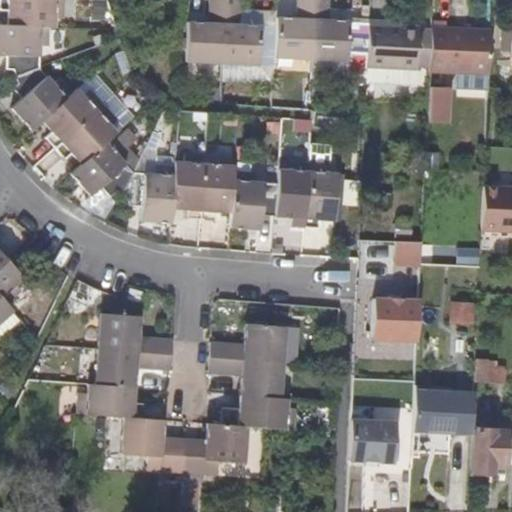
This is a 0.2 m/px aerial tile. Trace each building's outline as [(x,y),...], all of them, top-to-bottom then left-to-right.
[(10,23),(45,24),(50,25),(50,17),(59,17),(59,0),(0,0),(0,9),(5,10),(11,10),(10,23)] [(184,61),(222,63),(224,0),(207,0),(207,15),(214,15),(214,22),(206,21),(186,20),(184,61)] [(238,15),(238,0),(224,0),(222,63),(257,65),(259,22),(237,21),(231,21),(232,15),(238,15)] [(273,58),(309,59),(312,0),(296,0),(296,12),(300,12),(302,15),(301,18),(275,17),(273,58)] [(325,0),(312,0),(309,59),(343,60),(345,19),(325,18),(325,7),(325,0)] [(309,59),(308,72),(365,74),(365,71),(367,24),(368,10),(325,7),(325,18),(345,19),(343,60),(309,59)] [(44,43),(45,24),(10,23),(5,23),(0,22),(0,41),(1,42),(0,50),(0,54),(10,56),(9,67),(14,67),(16,73),(38,65),(40,43),(44,43)] [(414,71),(426,71),(428,36),(417,35),(416,32),(402,32),(400,26),(367,24),(365,71),(414,74),(414,71)] [(498,53),(509,54),(510,24),(500,24),(498,53)] [(484,94),(487,36),(428,33),(428,36),(426,71),(426,77),(441,77),(456,78),(455,93),(484,94)] [(123,50),(115,53),(122,73),(131,69),(123,50)] [(41,118),(46,114),(70,93),(57,78),(52,82),(38,65),(16,73),(18,80),(13,84),(22,96),(16,101),(24,110),(19,113),(31,127),(41,118)] [(441,77),(426,77),(425,92),(440,92),(441,77)] [(76,88),(70,93),(46,114),(55,125),(51,128),(45,135),(54,145),(101,103),(87,88),(81,93),(76,88)] [(440,92),(425,92),(423,127),(438,127),(440,92)] [(75,145),(84,157),(109,135),(113,131),(108,124),(115,118),(101,103),(54,145),(63,155),(70,149),(75,145)] [(171,111),(163,107),(152,130),(160,134),(171,111)] [(84,157),(80,161),(70,170),(82,183),(87,179),(94,188),(101,182),(110,192),(115,188),(121,192),(131,172),(116,155),(122,149),(109,135),(84,157)] [(328,145),(308,143),(306,161),(302,226),(317,227),(318,219),(331,219),(335,173),(326,171),(328,145)] [(182,159),(174,158),(173,165),(171,201),(184,203),(184,209),(183,216),(199,218),(204,153),(183,151),(182,159)] [(214,205),(230,206),(233,169),(233,164),(223,163),(223,155),(204,153),(199,218),(212,219),(213,211),(214,205)] [(278,159),(276,182),(274,214),(290,216),(289,225),(302,226),(306,161),(278,159)] [(170,207),(171,201),(173,165),(155,163),(154,173),(131,172),(121,192),(122,193),(129,194),(129,201),(143,202),(143,213),(152,214),(151,219),(170,220),(170,207)] [(252,171),(233,169),(230,206),(229,211),(228,224),(244,226),(245,221),(256,221),(256,214),(274,214),(276,182),(251,180),(252,171)] [(511,189),(479,188),(478,231),(511,232),(511,189)] [(417,273),(418,252),(392,250),(391,272),(417,273)] [(0,296),(6,303),(20,290),(15,284),(22,276),(0,252),(0,296)] [(0,338),(16,323),(7,314),(12,310),(6,303),(0,296),(0,338)] [(413,349),(415,308),(369,306),(367,347),(413,349)] [(448,324),(469,324),(469,309),(449,308),(448,324)] [(96,346),(171,352),(172,337),(145,335),(145,337),(142,339),(139,339),(139,313),(99,310),(96,346)] [(236,342),(209,340),(208,354),(282,361),(285,324),(244,321),(242,347),(239,348),(236,346),(236,342)] [(167,368),(169,368),(171,352),(96,346),(95,364),(135,366),(167,368)] [(240,366),(238,393),(244,394),(279,397),(282,361),(208,354),(206,371),(210,372),(234,372),(233,368),(236,365),(240,366)] [(93,383),(129,385),(135,386),(135,366),(95,364),(93,383)] [(496,367),(471,366),(470,386),(502,387),(503,373),(496,372),(496,367)] [(86,382),(85,391),(77,391),(75,412),(123,414),(140,415),(141,401),(133,400),(128,399),(129,385),(93,383),(86,382)] [(287,397),(279,397),(244,394),(243,409),(237,408),(229,407),(228,422),(246,424),(293,427),(294,406),(286,405),(287,397)] [(409,434),(468,436),(469,397),(411,394),(409,434)] [(162,434),(163,417),(140,415),(123,414),(120,452),(145,455),(145,468),(180,471),(182,440),(160,438),(162,434)] [(228,422),(206,421),(204,438),(204,443),(182,440),(180,471),(215,473),(216,459),(243,462),(246,424),(228,422)] [(393,429),(348,427),(346,468),(391,470),(393,429)] [(490,471),(502,471),(503,437),(470,435),(469,478),(490,479),(490,471)] [(490,479),(502,479),(502,471),(490,471),(490,479)]
